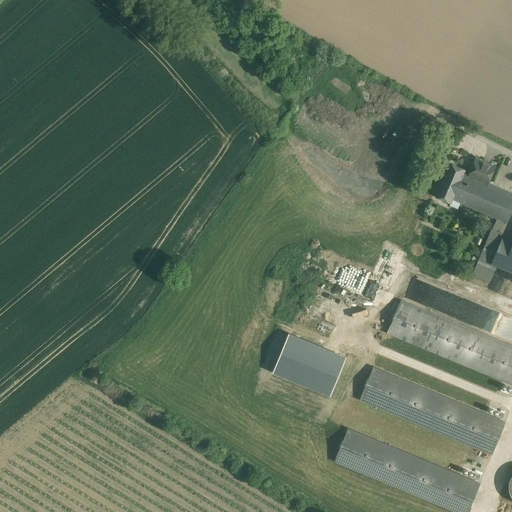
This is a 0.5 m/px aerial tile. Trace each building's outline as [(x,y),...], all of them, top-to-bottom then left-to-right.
[(511,210),(511,192),(489,183),(496,166),(476,157),(468,175),(463,173),(465,169),(450,162),(436,195),(451,202),(452,198),(497,217),(492,230),(494,231),(495,230),(502,233),(511,210)] [(511,242),(503,239),(492,264),(511,271),(511,242)] [(392,253),(377,288),(394,296),(409,260),(392,253)] [(496,267),(479,259),(473,273),(490,281),(496,267)] [(352,314),(356,305),(291,280),(284,298),(298,303),(301,294),(352,314)] [(511,348),(400,302),(388,332),(511,383),(511,348)] [(505,424),(373,369),(360,398),(492,453),(505,424)] [(468,511),(479,485),(347,430),(335,460),(460,511),(468,511)]
